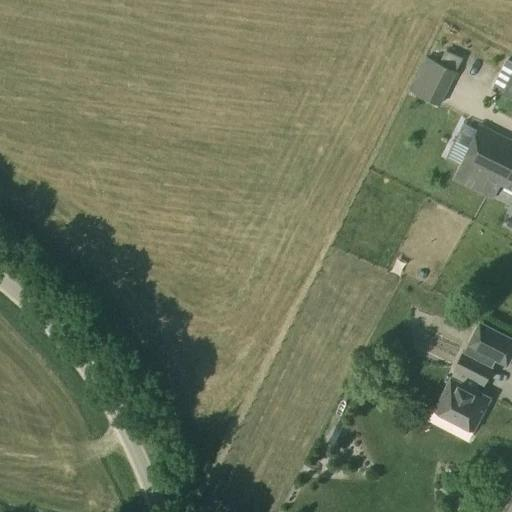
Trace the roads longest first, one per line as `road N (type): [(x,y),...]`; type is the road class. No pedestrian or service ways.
road 1 (unclassified): [(152,511),(92,388),(0,282)]
road 2 (unknown): [(146,511),(64,361),(0,296)]
